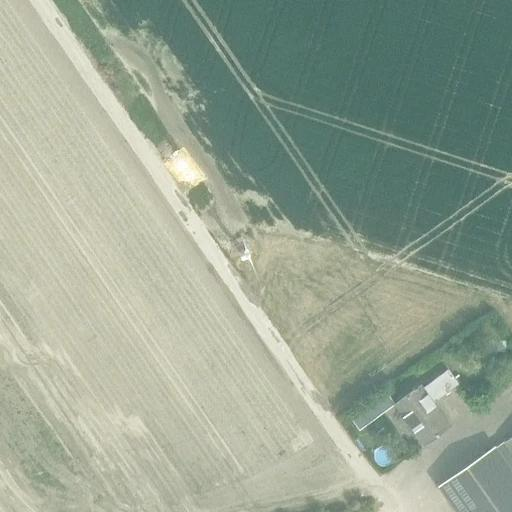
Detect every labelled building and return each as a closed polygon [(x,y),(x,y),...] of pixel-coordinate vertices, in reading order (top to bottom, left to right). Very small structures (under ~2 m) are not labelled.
[(216,101),(197,101),(197,114),(216,114),(216,101)] [(511,377),(511,356),(496,363),(504,381),(511,377)] [(393,405),(422,445),(449,424),(433,403),(457,385),(446,370),(422,388),(420,385),(393,405)] [(358,411),(349,418),(358,430),(367,423),(358,411)] [(511,511),(511,436),(496,448),(494,445),(436,486),(454,511),(511,511)]
